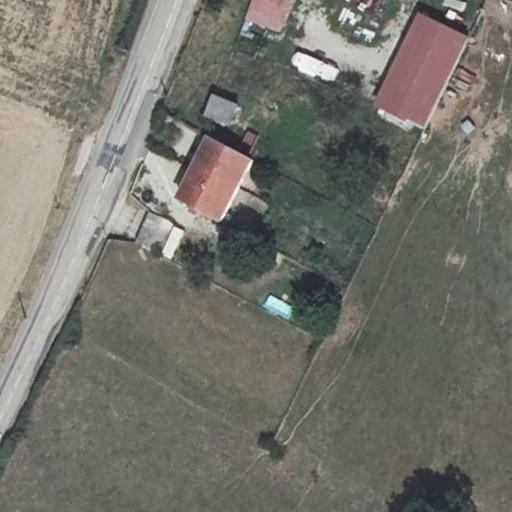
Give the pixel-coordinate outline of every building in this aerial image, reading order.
[(240,0),(273,14),(278,1),(275,0),(240,0)] [(379,41),(389,0),(344,0),(337,31),(379,41)] [(442,76),(461,38),(412,15),(396,51),(442,76)] [(417,126),(442,76),(396,51),(370,104),(417,126)] [(211,92),(202,116),(230,126),(239,103),(211,92)] [(252,160),(210,137),(179,198),(220,220),(252,160)] [(161,251),(171,257),(185,232),(174,226),(161,251)]
